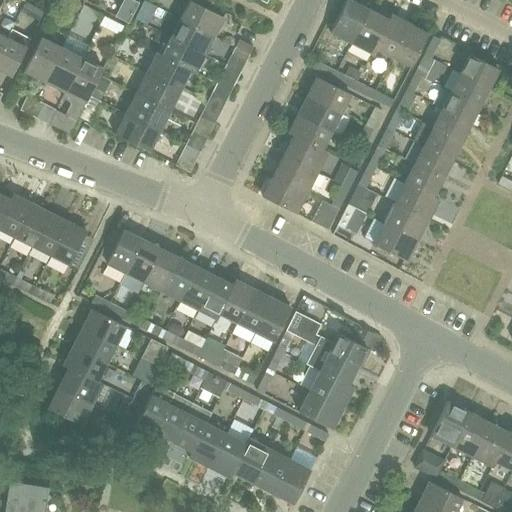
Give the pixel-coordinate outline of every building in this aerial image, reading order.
[(213,36),(223,17),(208,10),(189,0),(179,19),(213,36)] [(351,43),(368,9),(349,0),(346,0),(330,32),(351,43)] [(389,20),(388,19),(368,9),(351,43),(372,54),(375,48),(374,48),(389,20)] [(392,57),(409,23),(391,14),(388,19),(389,20),(374,48),(375,48),(392,57)] [(204,54),(213,36),(179,19),(170,37),(204,54)] [(428,33),(409,23),(392,57),(411,67),(428,33)] [(0,71),(10,76),(16,65),(29,40),(10,30),(6,38),(0,50),(0,71)] [(438,38),(433,36),(426,51),(433,55),(441,40),(438,38)] [(40,37),(26,65),(23,71),(44,82),(61,48),(40,37)] [(195,73),(204,54),(170,37),(161,55),(161,56),(189,70),(195,73)] [(238,40),(234,47),(249,54),(252,47),(238,40)] [(249,54),(234,47),(231,54),(245,61),(249,54)] [(65,92),(82,58),(61,48),(44,82),(64,92),(65,92)] [(161,56),(161,55),(155,52),(145,73),(179,90),(189,70),(161,56)] [(489,88),(498,69),(470,54),(460,73),(489,88)] [(78,117),(102,69),(82,58),(65,92),(64,92),(61,97),(70,101),(72,104),(67,113),(68,116),(76,121),(78,117)] [(415,73),(422,76),(429,62),(422,58),(415,73)] [(333,79),(336,72),(314,61),(310,68),(333,79)] [(353,89),(357,82),(336,72),(333,79),(353,89)] [(179,90),(145,73),(135,93),(169,110),(179,90)] [(422,76),(415,73),(407,87),(415,91),(422,76)] [(489,88),(460,73),(451,91),(479,106),(489,88)] [(216,83),(230,90),(234,83),(220,76),(216,83)] [(344,105),(350,94),(315,77),(306,95),(340,113),(346,116),(350,108),(344,105)] [(353,89),(371,98),(375,91),(357,82),(353,89)] [(226,98),(230,90),(216,83),(212,91),(226,98)] [(393,101),(375,91),(371,98),(389,108),(393,101)] [(470,124),(479,106),(451,91),(442,109),(470,124)] [(158,131),(169,110),(135,93),(124,114),(158,131)] [(404,94),(396,109),(403,113),(411,98),(404,94)] [(340,113),(306,95),(297,114),(331,131),(340,113)] [(28,114),(35,100),(27,96),(20,110),(28,114)] [(43,104),(35,100),(28,114),(36,118),(43,104)] [(382,110),(375,107),(367,122),(374,126),(382,110)] [(396,127),(403,113),(396,109),(389,123),(396,127)] [(461,142),(470,124),(442,109),(432,128),(461,142)] [(148,152),(158,131),(124,114),(114,135),(148,152)] [(322,149),(331,131),(297,114),(287,133),(292,135),(293,135),(322,149)] [(196,124),(210,131),(214,122),(200,115),(196,124)] [(206,139),(210,131),(196,124),(192,132),(206,139)] [(461,142),(432,128),(426,125),(417,143),(423,146),(452,160),(461,142)] [(355,143),(363,147),(370,133),(363,129),(355,143)] [(377,145),(384,149),(391,135),(384,131),(377,145)] [(316,172),(327,151),(322,149),(293,135),(292,135),(283,155),(316,172)] [(363,147),(355,143),(348,158),(355,161),(363,147)] [(377,163),(384,149),(377,145),(370,159),(377,163)] [(442,179),(452,160),(423,146),(414,164),(442,179)] [(306,192),(316,172),(283,155),(272,175),(306,192)] [(194,163),(179,156),(175,165),(189,172),(193,164),(194,163)] [(433,196),(442,179),(414,164),(404,182),(433,197),(433,196)] [(365,166),(357,183),(365,187),(373,170),(365,166)] [(341,184),(348,188),(356,172),(349,168),(341,184)] [(306,192),(272,175),(262,196),(295,213),(306,192)] [(498,184),(511,190),(511,181),(502,176),(498,184)] [(428,220),(438,199),(433,196),(433,197),(404,182),(394,202),(428,220)] [(357,204),(365,187),(357,183),(348,200),(357,204)] [(348,188),(341,184),(330,205),(337,208),(348,188)] [(0,219),(10,199),(0,193),(0,219)] [(0,229),(14,237),(31,203),(12,193),(10,199),(0,219),(0,229)] [(327,229),(335,212),(337,208),(330,205),(325,202),(314,223),(320,226),(327,229)] [(428,220),(394,202),(384,223),(418,240),(428,220)] [(32,246),(50,212),(31,203),(14,237),(32,246)] [(353,212),(346,208),(337,225),(344,229),(353,212)] [(51,255),(68,221),(50,212),(32,246),(51,255)] [(69,265),(86,231),(68,221),(51,255),(69,265)] [(407,261),(418,240),(384,223),(373,244),(407,261)] [(125,273),(142,239),(123,229),(106,263),(125,273)] [(143,282),(160,248),(142,239),(125,273),(143,282)] [(161,291),(178,257),(160,248),(143,282),(161,291)] [(179,300),(196,266),(178,257),(161,291),(179,300)] [(197,309),(215,276),(196,266),(179,300),(197,309)] [(0,278),(13,285),(16,278),(0,269),(0,278)] [(218,313),(233,285),(232,284),(215,276),(197,309),(216,319),(219,314),(218,313)] [(13,285),(31,294),(35,287),(16,278),(13,285)] [(236,322),(253,289),(235,279),(232,284),(233,285),(218,313),(219,314),(236,322)] [(38,289),(35,287),(31,294),(50,303),(54,296),(39,288),(38,289)] [(254,331),(272,298),(253,289),(236,322),(254,331)] [(93,303),(106,310),(110,303),(97,296),(93,303)] [(290,307),(272,298),(254,331),(273,341),(290,307)] [(123,309),(110,303),(106,310),(120,317),(123,309)] [(125,326),(91,309),(81,328),(115,345),(125,326)] [(353,341),(337,333),(332,343),(316,334),(321,325),(295,312),(286,330),(316,346),(328,352),(357,367),(360,369),(370,350),(366,348),(353,341)] [(142,328),(146,321),(131,313),(127,320),(142,328)] [(146,321),(142,328),(157,335),(160,328),(146,321)] [(106,363),(115,345),(81,328),(72,346),(106,363)] [(380,339),(360,328),(353,341),(366,348),(370,350),(373,352),(380,339)] [(179,346),(182,339),(167,332),(164,339),(179,346)] [(276,349),(283,353),(291,338),(284,334),(276,349)] [(168,348),(150,339),(141,357),(158,366),(160,363),(168,348)] [(182,339),(179,346),(193,354),(197,347),(182,339)] [(106,363),(72,346),(62,366),(67,368),(68,367),(97,382),(97,381),(106,363)] [(348,384),(357,367),(328,352),(316,346),(307,365),(318,371),(319,370),(347,385),(348,384)] [(275,369),(283,353),(276,349),(268,366),(275,369)] [(200,357),(215,365),(218,358),(204,350),(200,357)] [(165,360),(186,371),(190,363),(169,353),(165,360)] [(218,358),(215,365),(230,372),(233,365),(218,358)] [(208,373),(190,363),(186,371),(204,380),(208,373)] [(142,381),(149,385),(156,370),(149,366),(142,381)] [(92,404),(102,383),(97,381),(97,382),(68,367),(67,368),(58,387),(92,404)] [(255,376),(240,369),(237,376),(252,383),(255,376)] [(353,387),(348,384),(347,385),(319,370),(318,371),(308,391),(342,408),(353,387)] [(226,382),(208,373),(204,380),(222,389),(226,382)] [(271,376),(264,373),(255,390),(262,394),(271,376)] [(141,399),(149,385),(142,381),(134,396),(141,399)] [(246,392),(226,382),(222,389),(243,400),(246,392)] [(155,433),(169,404),(174,395),(174,393),(156,384),(136,423),(155,433)] [(81,425),(92,404),(58,387),(47,408),(81,425)] [(331,429),(342,408),(308,391),(297,412),(331,429)] [(267,403),(246,392),(243,400),(263,410),(267,403)] [(173,442),(192,404),(174,395),(169,404),(155,433),(173,442)] [(122,420),(129,423),(138,406),(130,403),(130,404),(123,401),(117,412),(118,413),(116,417),(122,420)] [(451,445),(468,412),(447,401),(430,435),(451,445)] [(287,413),(267,403),(263,410),(283,420),(287,413)] [(191,451),(206,423),(205,423),(210,413),(192,404),(173,442),(190,451),(191,451)] [(471,456),(489,422),(468,412),(451,445),(471,456)] [(304,422),(287,413),(283,420),(300,429),(304,422)] [(120,441),(129,423),(122,420),(113,437),(120,441)] [(509,432),(508,432),(489,422),(471,456),(492,466),(495,461),(494,461),(509,432)] [(209,467),(226,433),(206,423),(191,451),(190,451),(188,457),(209,467)] [(328,435),(311,426),(307,433),(324,442),(328,435)] [(511,469),(511,427),(508,432),(509,432),(494,461),(495,461),(511,469)] [(246,444),(245,443),(226,433),(209,467),(229,478),(232,472),(231,472),(246,444)] [(252,483),(269,449),(248,438),(245,443),(246,444),(231,472),(232,472),(252,483)] [(272,493),(289,459),(269,449),(252,483),(271,493),(272,493)] [(443,464),(422,454),(415,467),(436,478),(443,464)] [(310,470),(289,459),(272,493),(292,504),(310,470)] [(455,488),(459,480),(442,472),(439,479),(455,488)] [(44,511),(48,487),(0,479),(0,491),(6,492),(5,501),(5,502),(25,505),(23,511),(44,511)] [(475,489),(459,480),(455,488),(472,496),(475,489)] [(454,511),(462,498),(428,481),(419,500),(442,511),(454,511)] [(479,499),(494,507),(497,500),(482,492),(479,499)] [(5,502),(5,501),(0,500),(0,511),(2,511),(23,511),(25,505),(5,502)] [(442,511),(419,500),(412,511),(442,511)] [(509,511),(511,507),(497,500),(494,507),(503,511),(509,511)]
